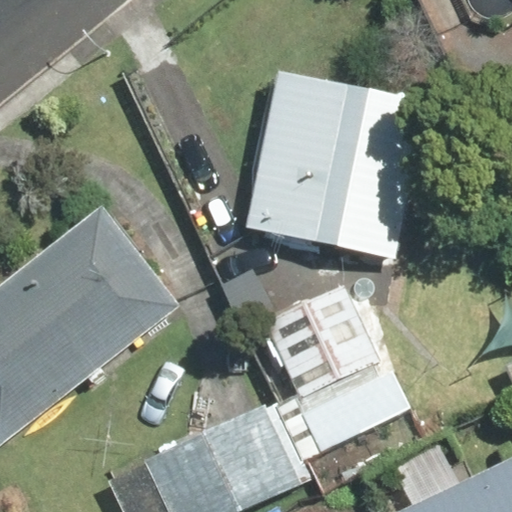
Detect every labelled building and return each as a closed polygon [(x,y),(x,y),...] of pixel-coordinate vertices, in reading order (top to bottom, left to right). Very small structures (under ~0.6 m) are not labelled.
[(430,101),(284,73),(253,233),(400,261),(430,101)] [(0,448),(2,451),(181,307),(102,208),(0,289),(0,448)] [(411,413),(349,289),(271,327),(305,397),(297,401),(324,456),(411,413)] [(246,511),(309,485),(276,409),(112,480),(125,511),(246,511)] [(399,475),(417,511),(414,511),(511,511),(511,464),(462,488),(445,452),(399,475)]
